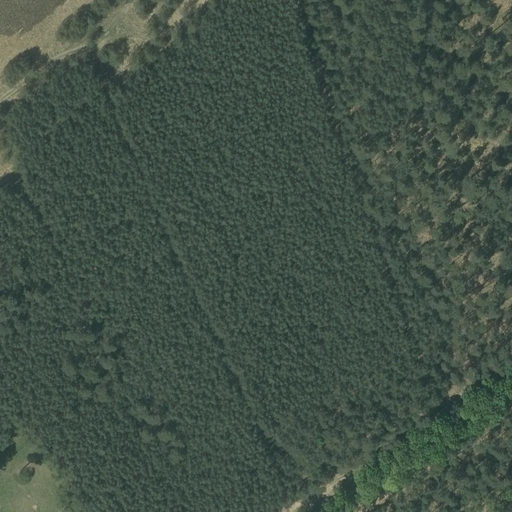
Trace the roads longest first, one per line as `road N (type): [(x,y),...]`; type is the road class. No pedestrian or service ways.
road 1 (track): [(303,511),(511,363)]
road 2 (track): [(122,0),(0,93)]
